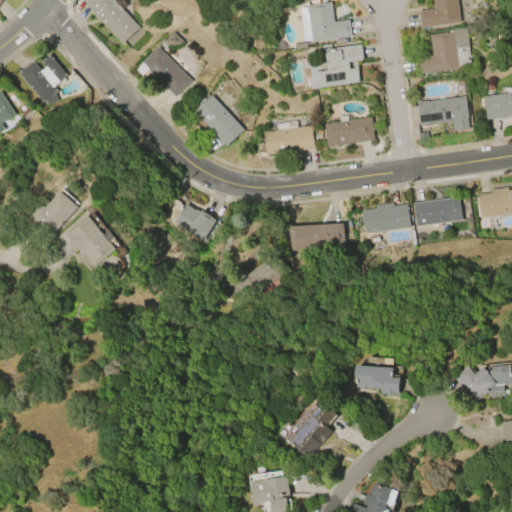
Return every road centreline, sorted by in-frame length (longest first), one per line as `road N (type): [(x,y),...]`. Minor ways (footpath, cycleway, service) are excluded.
road 1 (residential): [(511,156),(284,186),(223,182),(175,149),(42,15)]
road 2 (residential): [(384,0),(406,172)]
road 3 (residential): [(327,511),(380,453),(439,413)]
